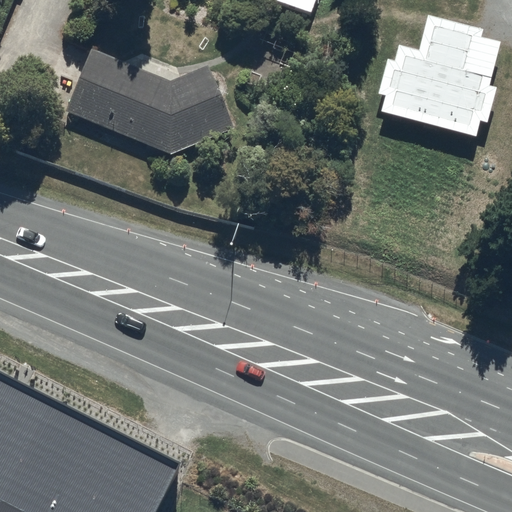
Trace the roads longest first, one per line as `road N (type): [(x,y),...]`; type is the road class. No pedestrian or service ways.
road 1 (trunk): [(511,498),(0,283)]
road 2 (trunk): [(230,301),(511,419)]
road 3 (trunk): [(230,301),(347,313),(511,367)]
road 4 (trunk): [(0,210),(230,301)]
road 5 (unknown): [(202,370),(142,511)]
